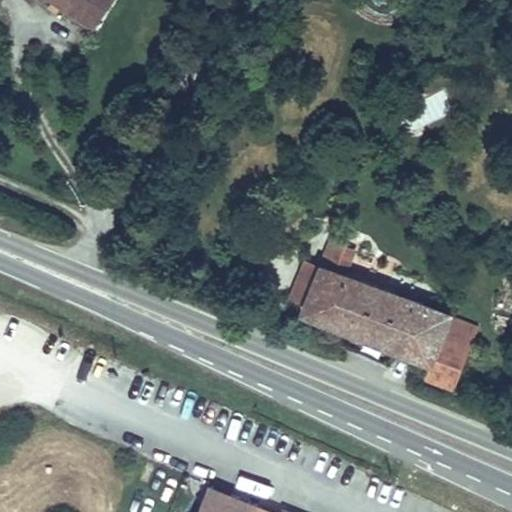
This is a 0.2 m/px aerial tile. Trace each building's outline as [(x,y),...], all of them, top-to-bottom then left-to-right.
[(112,0),(60,0),(97,24),(112,0)] [(432,367),(429,378),(447,387),(464,354),(439,343),(450,317),(349,272),(358,248),(346,242),(349,232),(340,227),(325,261),(309,296),(304,309),(432,367)] [(309,296),(325,261),(311,256),(295,289),(309,296)] [(475,329),(450,317),(439,343),(464,354),(475,329)] [(291,511),(206,479),(192,511),(291,511)]
